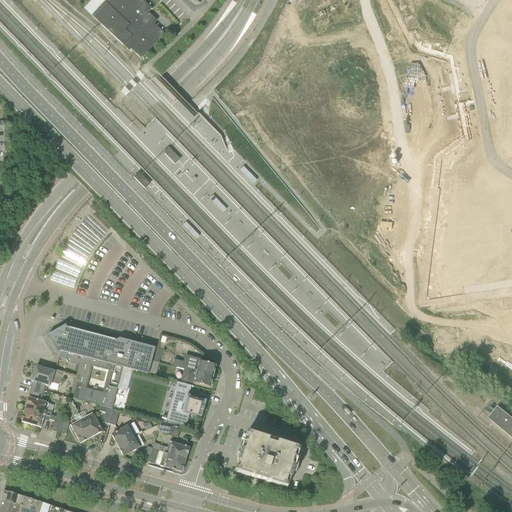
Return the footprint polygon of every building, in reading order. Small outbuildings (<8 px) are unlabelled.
[(106,0),(91,16),(129,51),(130,50),(141,60),(164,35),(145,17),(152,10),(141,0),(106,0)] [(390,0),(416,50),(449,60),(465,140),(438,161),(419,309),(511,295),(511,284),(511,283),(509,284),(509,290),(501,291),(500,285),(497,286),(497,292),(490,293),(488,287),(486,287),(485,294),(477,295),(476,289),(473,289),(473,295),(465,296),(464,291),(461,291),(462,297),(453,298),(452,292),(449,293),(449,298),(442,299),(440,294),(437,294),(438,300),(430,302),(429,299),(426,298),(428,291),(434,291),(434,288),(428,288),(429,279),(435,279),(436,276),(429,275),(430,267),(438,267),(438,264),(431,263),(432,254),(438,254),(439,252),(433,250),(434,242),(440,243),(440,240),(434,238),(435,230),(441,230),(442,228),(436,226),(437,218),(443,218),(443,215),(437,214),(438,206),(444,206),(445,203),(438,202),(440,194),(446,194),(446,191),(438,191),(439,184),(444,184),(444,181),(439,180),(440,173),(445,173),(445,170),(441,169),(441,163),(447,164),(448,162),(445,160),(451,156),(454,159),(457,158),(454,153),(461,148),(464,151),(466,150),(464,146),(469,142),(467,130),(471,128),(471,126),(466,126),(465,118),(469,117),(468,114),(464,114),(462,106),(475,104),(473,90),(460,92),(458,84),(463,82),(462,80),(457,80),(456,72),(460,71),(459,68),(455,69),(453,57),(446,55),(447,50),(444,50),(443,54),(432,50),(433,46),(430,45),(428,49),(419,46),(413,36),(417,34),(416,31),(412,33),(407,23),(414,20),(413,16),(405,19),(402,12),(407,9),(406,6),(400,8),(397,1),(398,0),(390,0)] [(309,19),(311,23),(338,11),(336,7),(309,19)] [(170,150),(164,155),(176,167),(181,162),(170,150)] [(140,174),(135,179),(147,191),(152,186),(140,174)] [(68,354),(66,360),(68,363),(79,366),(70,399),(101,407),(112,410),(114,404),(113,404),(123,368),(148,375),(155,349),(147,347),(146,347),(144,347),(144,346),(137,344),(136,345),(135,344),(134,343),(127,342),(125,342),(125,341),(119,339),(116,341),(105,338),(97,336),(67,328),(65,326),(48,336),(58,354),(60,352),(68,354)] [(159,363),(162,351),(156,349),(153,361),(159,363)] [(174,368),(184,370),(184,372),(212,379),(215,367),(210,366),(211,362),(189,356),(185,357),(184,363),(178,362),(178,363),(175,363),(174,368)] [(33,382),(31,388),(43,392),(45,386),(50,387),(51,383),(59,386),(61,385),(64,375),(63,373),(54,370),(54,373),(36,367),(31,382),(33,382)] [(193,385),(210,389),(212,379),(184,372),(182,378),(194,381),(193,385)] [(200,418),(205,402),(187,397),(190,387),(180,384),(169,421),(184,425),(187,415),(200,418)] [(41,399),(43,392),(31,388),(29,396),(41,399)] [(44,417),(45,417),(46,411),(48,404),(29,398),(25,412),(44,417)] [(101,407),(100,408),(99,412),(106,414),(103,423),(110,425),(112,416),(113,412),(112,411),(113,410),(112,410),(101,407)] [(41,428),(44,417),(25,412),(22,422),(41,428)] [(63,419),(65,415),(58,413),(56,419),(57,419),(55,423),(61,425),(62,420),(63,420),(63,419)] [(489,424),(511,442),(511,423),(499,413),(489,424)] [(91,438),(102,432),(93,415),(87,418),(81,421),(91,438)] [(51,431),(59,433),(61,425),(55,423),(57,419),(56,419),(50,417),(50,418),(49,420),(54,422),(51,431)] [(59,433),(66,436),(70,422),(63,420),(62,420),(61,425),(59,433)] [(81,421),(77,423),(71,426),(80,444),(91,438),(81,421)] [(146,431),(152,428),(150,423),(143,425),(146,431)] [(152,428),(146,431),(143,433),(146,439),(158,433),(160,425),(152,429),(152,428)] [(160,425),(158,433),(162,435),(163,434),(178,438),(180,430),(160,425)] [(137,436),(137,435),(135,436),(129,426),(112,435),(117,446),(137,436)] [(246,444),(243,443),(237,462),(240,463),(237,473),(284,488),(287,478),(290,479),(297,460),(293,459),(297,449),(249,434),(246,444)] [(144,446),(142,441),(138,442),(136,438),(138,437),(137,436),(117,446),(123,457),(142,447),(144,446)] [(186,461),(189,449),(169,442),(167,448),(161,447),(161,446),(158,445),(154,444),(153,449),(152,451),(159,452),(164,453),(169,454),(169,455),(186,461)] [(147,447),(143,461),(149,463),(152,451),(153,449),(147,447)] [(155,465),(159,452),(152,451),(149,463),(155,465)] [(164,453),(160,466),(172,470),(172,471),(174,472),(174,471),(182,473),(186,461),(169,455),(169,454),(164,453)] [(1,505),(33,511),(61,511),(62,510),(4,492),(1,505)]
